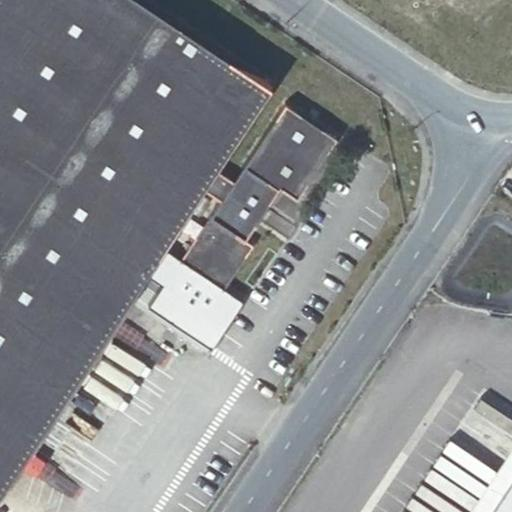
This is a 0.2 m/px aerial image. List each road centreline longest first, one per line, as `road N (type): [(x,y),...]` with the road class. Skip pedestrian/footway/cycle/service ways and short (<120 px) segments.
road 1 (unclassified): [(242,511),(504,120)]
road 2 (unclassified): [(297,0),(463,110),(504,120)]
